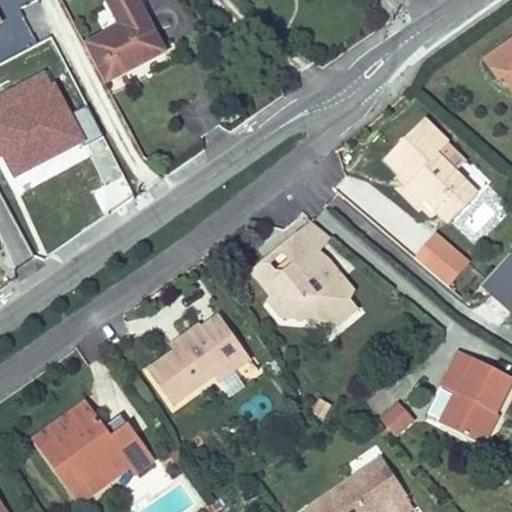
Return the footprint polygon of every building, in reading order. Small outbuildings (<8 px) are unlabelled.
[(106,0),(122,29),(89,46),(108,84),(147,63),(163,55),(135,0),(106,0)] [(500,81),(501,80),(511,73),(511,74),(511,40),(485,60),(500,81)] [(511,74),(511,73),(501,80),(511,95),(511,74)] [(0,150),(4,157),(15,179),(37,167),(32,159),(78,134),(54,89),(51,90),(43,76),(0,99),(0,150)] [(423,121),(384,161),(409,186),(403,192),(418,207),(426,201),(449,223),(476,196),(436,157),(448,144),(423,121)] [(78,134),(32,159),(37,167),(82,143),(78,134)] [(313,226),(296,239),(318,255),(330,240),(313,226)] [(473,264),(437,231),(414,257),(450,290),(473,264)] [(296,239),(251,275),(272,299),(278,294),(286,302),(284,320),(320,324),(332,314),(341,325),(358,313),(347,299),(354,294),(327,262),(318,255),(296,239)] [(278,294),(272,299),(268,303),(282,319),(284,320),(286,302),(278,294)] [(332,314),(320,324),(341,325),(332,314)] [(186,344),(175,352),(148,371),(172,407),(212,379),(227,369),(232,375),(250,363),(218,317),(210,323),(208,320),(182,338),(186,344)] [(182,338),(170,346),(175,352),(186,344),(182,338)] [(438,425),(474,444),(490,413),(494,415),(511,380),(458,353),(440,388),(454,394),(438,425)] [(227,369),(212,379),(217,386),(232,375),(227,369)] [(332,407),(321,400),(312,414),(323,421),(332,407)] [(417,422),(400,401),(378,419),(395,439),(417,422)] [(34,439),(41,449),(91,413),(85,404),(34,439)] [(91,413),(41,449),(72,495),(106,473),(109,478),(127,465),(130,470),(134,476),(154,463),(129,427),(109,439),(102,429),(91,413)] [(490,413),(474,444),(481,447),(497,416),(494,415),(490,413)] [(122,416),(102,429),(109,439),(129,427),(122,416)] [(307,511),(385,511),(405,500),(380,462),(307,511)] [(106,473),(72,495),(79,504),(130,470),(127,465),(109,478),(106,473)] [(405,500),(385,511),(394,511),(407,504),(405,500)]
